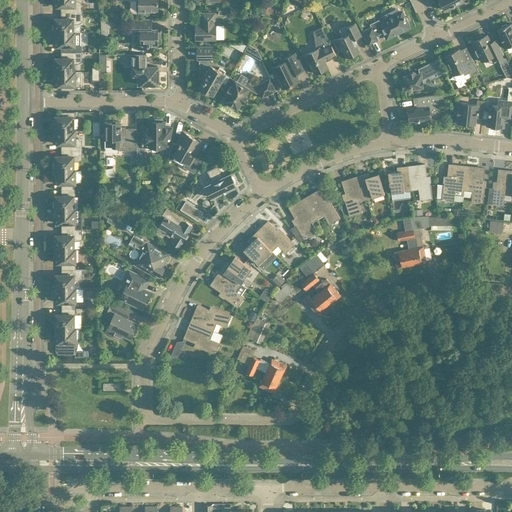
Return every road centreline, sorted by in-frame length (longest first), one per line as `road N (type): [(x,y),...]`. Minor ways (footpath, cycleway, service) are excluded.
road 1 (residential): [(511,294),(429,282),(370,300),(320,356),(290,418),(152,418),(144,412),(148,350),(197,259),(230,216),(260,195)]
road 2 (residential): [(267,487),(511,486)]
road 3 (secondary): [(31,467),(245,464)]
road 4 (secondary): [(245,464),(153,454),(32,456)]
road 5 (residential): [(90,511),(90,488),(267,487)]
road 6 (secondary): [(245,464),(442,465)]
road 7 (tertiary): [(23,406),(22,235)]
road 8 (residential): [(239,138),(379,66)]
road 9 (residential): [(178,103),(22,104)]
road 10 (residential): [(260,195),(318,163),(389,141)]
road 11 (tertiary): [(22,235),(22,104)]
road 12 (residential): [(389,141),(511,148)]
